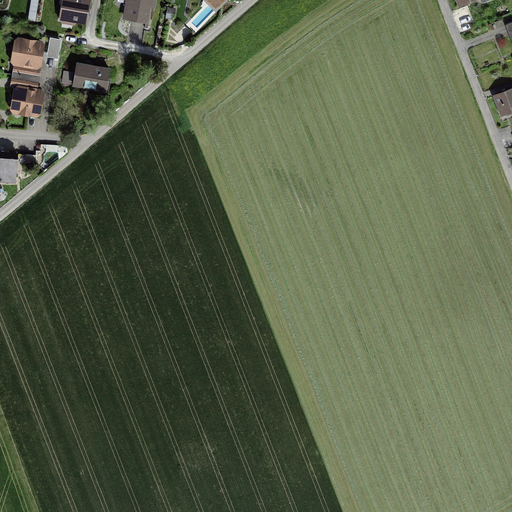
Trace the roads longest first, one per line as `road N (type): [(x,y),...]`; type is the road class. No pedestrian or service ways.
road 1 (residential): [(253,0),(84,144)]
road 2 (residential): [(440,0),(511,181)]
